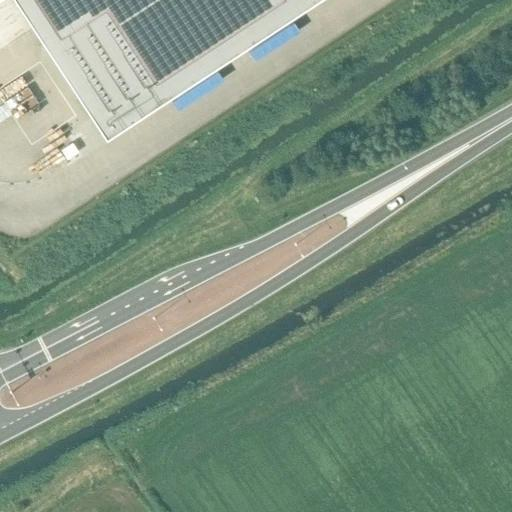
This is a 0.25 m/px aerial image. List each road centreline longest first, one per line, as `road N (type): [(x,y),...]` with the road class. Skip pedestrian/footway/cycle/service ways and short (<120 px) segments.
road 1 (primary): [(0,437),(243,303),(348,236),(426,169)]
road 2 (primary): [(426,169),(324,211),(0,380)]
